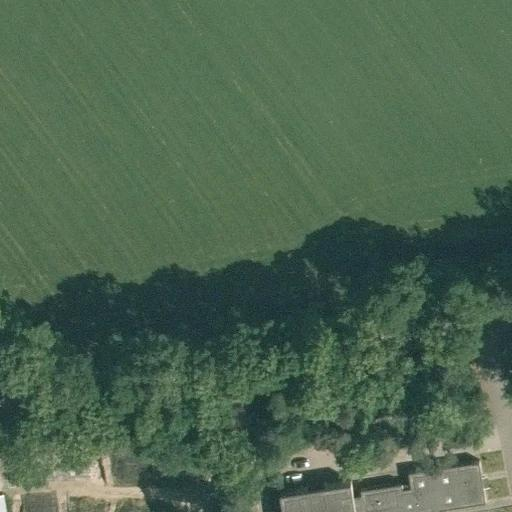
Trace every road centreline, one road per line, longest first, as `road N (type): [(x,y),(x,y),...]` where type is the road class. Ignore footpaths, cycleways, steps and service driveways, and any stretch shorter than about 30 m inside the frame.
road 1 (tertiary): [(0,399),(247,362)]
road 2 (tertiary): [(247,362),(476,327)]
road 3 (unclassified): [(247,362),(235,425),(257,511)]
road 4 (unclassified): [(511,443),(476,327)]
